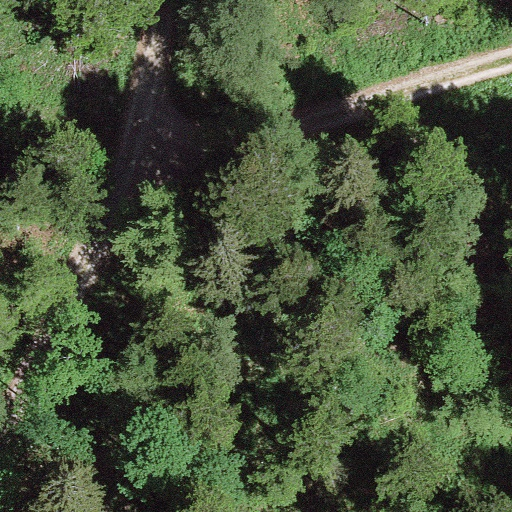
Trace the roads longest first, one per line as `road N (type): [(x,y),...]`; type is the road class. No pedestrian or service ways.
road 1 (track): [(0,451),(130,150),(170,0)]
road 2 (track): [(511,58),(211,152),(130,150)]
